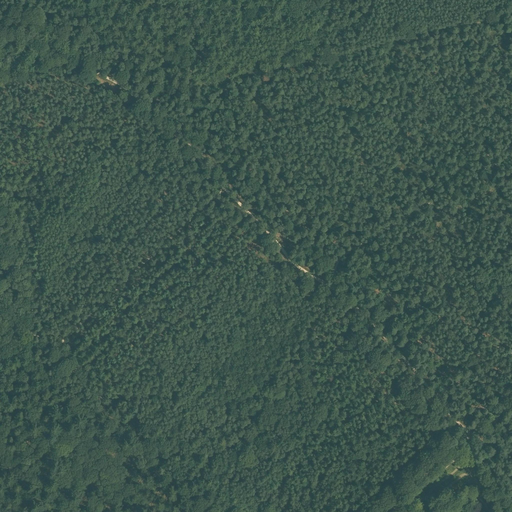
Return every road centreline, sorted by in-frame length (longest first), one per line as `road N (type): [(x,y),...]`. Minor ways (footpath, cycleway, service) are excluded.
road 1 (track): [(191,147),(294,264),(349,297),(451,421)]
road 2 (track): [(511,13),(143,102)]
road 3 (track): [(191,147),(153,108),(70,59)]
road 4 (track): [(189,0),(191,147)]
